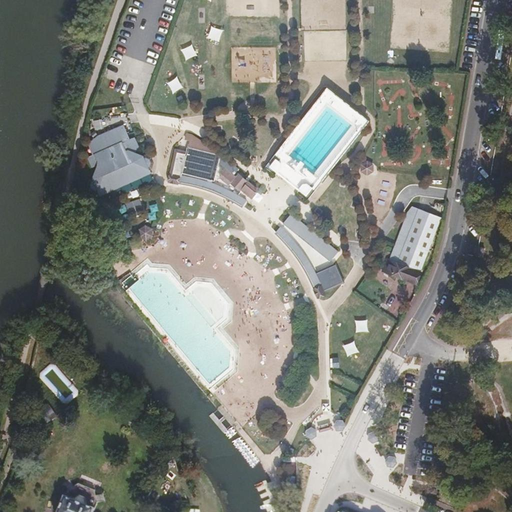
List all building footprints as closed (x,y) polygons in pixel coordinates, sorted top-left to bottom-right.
[(326,90),(267,165),(310,198),(368,123),(326,90)] [(108,97),(106,107),(114,109),(117,100),(108,97)] [(142,156),(131,151),(130,150),(138,147),(134,137),(129,139),(127,133),(124,128),(100,139),(98,136),(90,143),(95,155),(89,157),(95,171),(93,179),(90,181),(88,186),(91,191),(95,193),(99,191),(100,193),(149,171),(149,170),(151,168),(153,162),(152,159),(146,156),(143,157),(142,156)] [(190,139),(182,174),(214,181),(218,164),(225,168),(221,173),(221,175),(220,178),(229,186),(231,184),(240,191),(241,191),(252,200),(256,194),(255,192),(256,190),(238,175),(236,177),(234,175),(239,169),(192,133),(186,132),(185,138),(190,139)] [(362,165),(361,172),(366,175),(371,171),(371,166),(367,162),(362,165)] [(214,184),(170,174),(168,182),(178,185),(179,182),(202,187),(213,191),(243,207),(247,201),(238,195),(214,184)] [(415,283),(443,212),(415,201),(406,214),(389,260),(387,259),(383,271),(415,283)] [(315,237),(317,240),(327,257),(331,263),(331,270),(335,271),(335,262),(324,242),(321,236),(292,212),(289,216),(315,237)] [(317,248),(309,239),(306,235),(288,216),(284,222),(297,237),(304,245),(316,263),(326,284),(321,286),(310,263),(300,249),(289,236),(280,227),(275,232),(278,234),(282,239),(295,254),(304,267),(314,289),(313,289),(317,299),(326,295),(324,290),(335,285),(324,261),(317,248)] [(145,225),(138,232),(141,235),(143,239),(145,241),(152,236),(152,230),(145,225)] [(484,258),(486,248),(476,246),(474,257),(484,258)] [(108,410),(110,403),(100,399),(97,406),(108,410)] [(49,405),(35,415),(44,426),(57,416),(49,405)] [(336,422),(334,426),(337,430),(342,430),(344,426),(341,422),(336,422)] [(306,431),(307,435),(310,438),(315,436),(315,431),(311,428),(306,431)] [(380,436),(375,432),(369,435),(369,440),(373,444),(379,442),(380,436)] [(398,463),(395,458),(390,457),(386,462),(389,467),(394,467),(398,463)] [(69,492),(66,498),(95,510),(97,504),(96,491),(80,484),(69,492)] [(94,511),(95,510),(66,498),(60,511),(94,511)]
